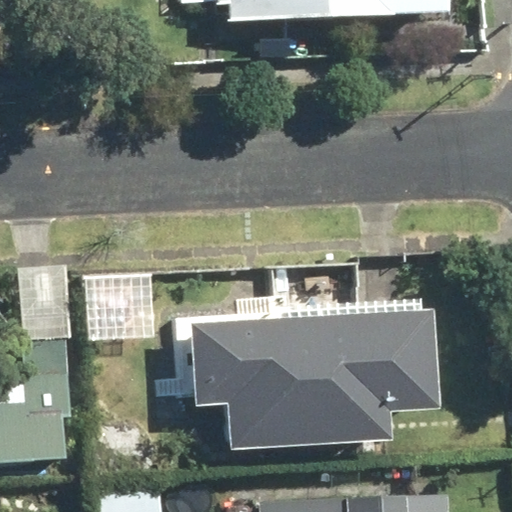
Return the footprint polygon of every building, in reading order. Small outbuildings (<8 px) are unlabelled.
[(211,0),(211,26),(383,29),(384,0),(211,0)] [(397,318),(169,331),(175,425),(403,412),(397,318)] [(0,350),(0,462),(50,461),(46,348),(0,350)] [(84,503),(84,511),(142,511),(141,497),(84,503)] [(249,508),(249,511),(425,511),(425,502),(249,508)]
